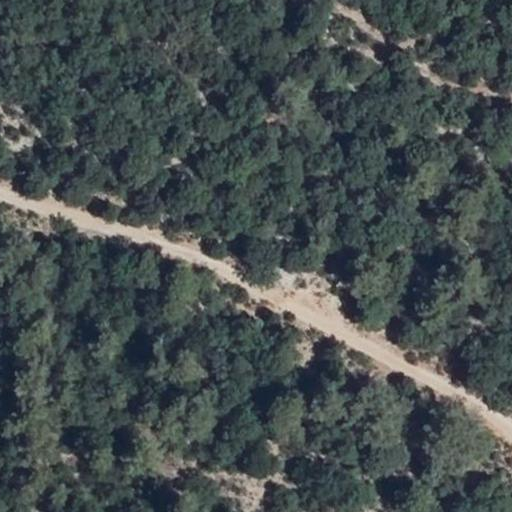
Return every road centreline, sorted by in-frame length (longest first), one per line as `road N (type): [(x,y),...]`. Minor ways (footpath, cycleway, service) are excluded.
road 1 (track): [(511,431),(359,348),(213,255),(0,185)]
road 2 (track): [(339,0),(412,66),(469,92),(511,93)]
